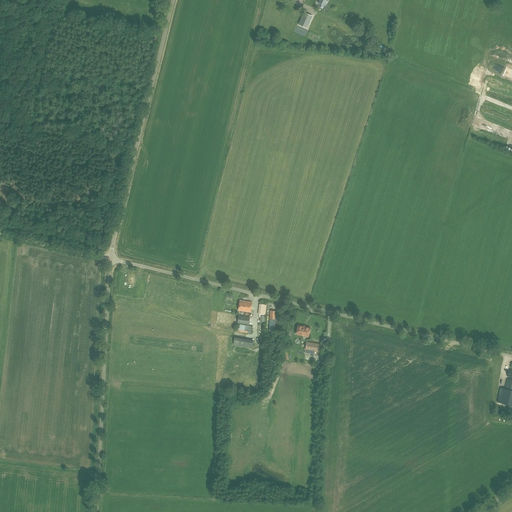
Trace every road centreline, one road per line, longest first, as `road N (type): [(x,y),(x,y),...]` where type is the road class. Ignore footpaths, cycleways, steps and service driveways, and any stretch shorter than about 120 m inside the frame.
road 1 (unclassified): [(511,356),(110,258)]
road 2 (unclassified): [(110,258),(173,0)]
road 3 (unclassified): [(96,511),(110,258)]
